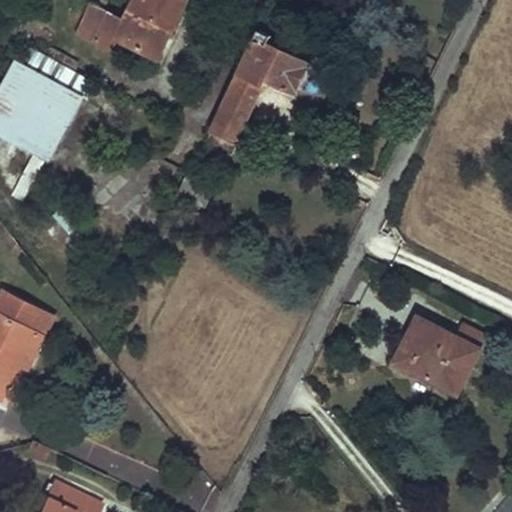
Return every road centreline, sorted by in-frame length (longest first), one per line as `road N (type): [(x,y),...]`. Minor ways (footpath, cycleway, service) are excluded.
road 1 (residential): [(482,0),(226,511)]
road 2 (unknown): [(0,415),(210,511)]
road 3 (unknown): [(399,511),(291,383)]
road 4 (unknown): [(368,227),(511,309)]
